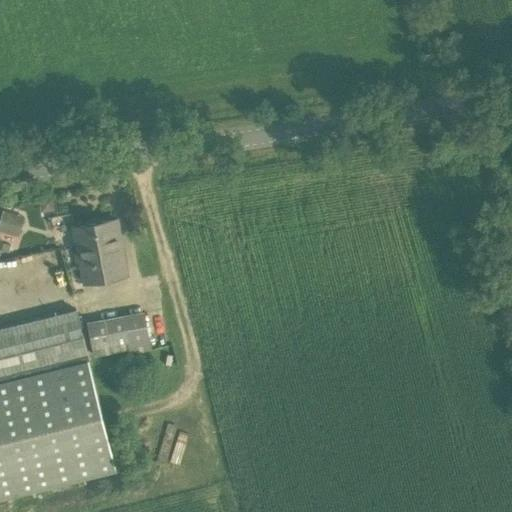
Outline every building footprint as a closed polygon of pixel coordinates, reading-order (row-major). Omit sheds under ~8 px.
[(511,289),(511,239),(509,228),(511,227),(511,194),(508,180),(483,187),(511,289)] [(6,218),(4,229),(27,233),(29,222),(6,218)] [(85,282),(127,274),(116,218),(74,226),(85,282)] [(0,497),(116,469),(76,309),(0,327),(0,497)] [(128,354),(152,349),(145,310),(87,321),(94,356),(128,350),(128,354)]
